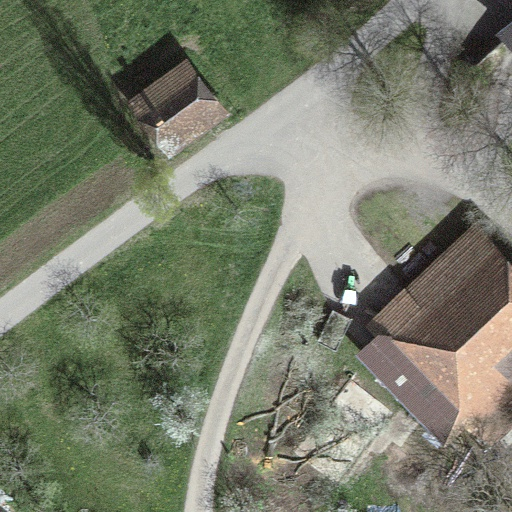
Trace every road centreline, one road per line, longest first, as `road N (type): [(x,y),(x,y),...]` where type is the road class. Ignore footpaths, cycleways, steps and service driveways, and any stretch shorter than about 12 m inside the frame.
road 1 (unclassified): [(0,314),(203,166),(283,148),(333,150)]
road 2 (unclassified): [(424,0),(333,150)]
